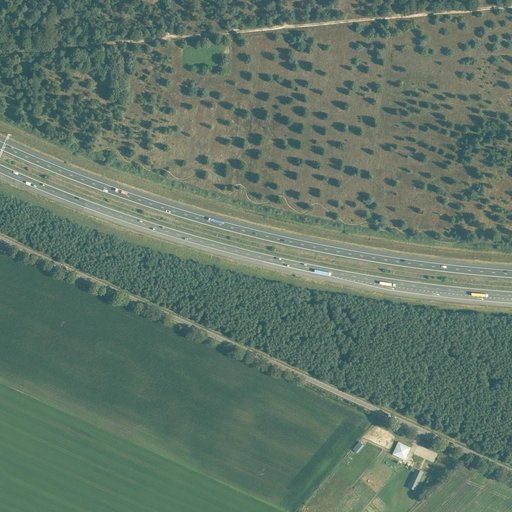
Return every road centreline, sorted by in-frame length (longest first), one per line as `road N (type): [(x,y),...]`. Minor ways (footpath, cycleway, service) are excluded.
road 1 (tertiary): [(511,471),(0,238)]
road 2 (motorway): [(511,273),(378,259),(240,229),(0,145)]
road 3 (motorway): [(0,169),(106,213),(232,251),(511,295)]
road 4 (track): [(511,7),(0,54)]
